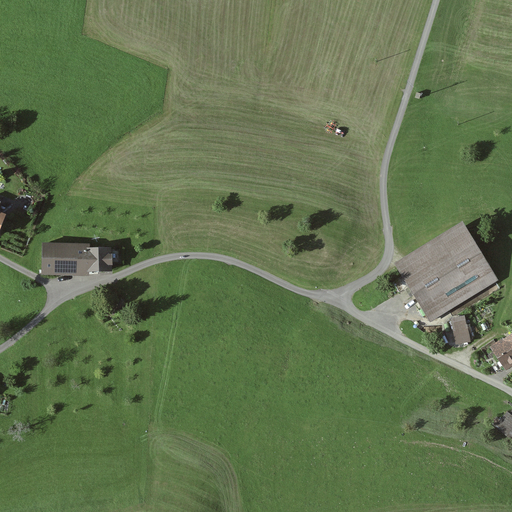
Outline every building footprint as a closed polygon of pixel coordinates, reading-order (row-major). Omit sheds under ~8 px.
[(491,278),(462,229),(402,265),(431,314),(491,278)] [(84,246),(46,245),(45,270),(83,271),(84,246)] [(109,251),(91,251),(91,268),(108,269),(109,251)] [(470,306),(454,309),(457,336),(474,334),(470,306)] [(511,362),(511,336),(494,348),(505,367),(511,362)] [(511,417),(509,415),(499,427),(511,436),(511,417)]
